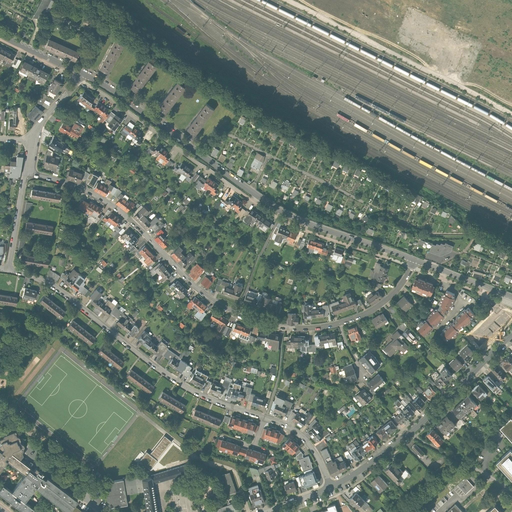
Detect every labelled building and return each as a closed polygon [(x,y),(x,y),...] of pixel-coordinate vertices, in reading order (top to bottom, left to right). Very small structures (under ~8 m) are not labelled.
[(50,0),(42,0),(32,19),(34,19),(38,19),(40,18),(41,16),(42,17),(51,0),(50,0)] [(184,35),(176,29),(175,31),(183,37),(184,35)] [(44,49),(60,56),(64,46),(49,39),(44,49)] [(115,41),(107,55),(116,60),(124,45),(115,41)] [(416,50),(426,54),(429,48),(419,44),(416,50)] [(79,53),(64,46),(60,56),(75,63),(79,53)] [(15,56),(7,52),(3,60),(6,62),(4,66),(9,68),(15,56)] [(109,74),(116,60),(107,55),(100,70),(105,72),(109,74)] [(18,60),(15,59),(11,67),(17,69),(21,61),(18,59),(18,60)] [(19,71),(27,75),(32,66),(24,61),(19,71)] [(149,61),(139,74),(148,81),(158,68),(149,61)] [(27,75),(36,80),(41,70),(32,66),(27,75)] [(49,74),(41,70),(36,80),(39,81),(38,83),(43,85),(49,74)] [(138,94),(148,81),(139,74),(129,87),(135,91),(138,94)] [(50,88),(48,91),(56,95),(57,95),(62,84),(54,80),(53,83),(52,82),(49,87),(50,88)] [(178,82),(168,95),(176,102),(186,89),(178,82)] [(45,95),(42,99),(45,101),(51,104),(56,95),(48,91),(46,95),(45,95)] [(77,101),(82,105),(89,96),(84,92),(77,101)] [(166,115),(176,102),(168,95),(158,108),(163,112),(166,115)] [(95,100),(89,96),(82,105),(90,110),(93,105),(91,104),(95,100)] [(39,98),(36,103),(42,106),(45,101),(42,99),(39,98)] [(93,110),(99,114),(104,107),(99,103),(96,107),(93,105),(90,110),(92,112),(93,110)] [(207,105),(197,118),(205,124),(216,111),(207,105)] [(34,106),(26,116),(35,124),(44,113),(34,106)] [(100,122),(103,124),(105,121),(109,115),(107,114),(109,111),(104,107),(99,114),(103,117),(100,122)] [(109,115),(105,121),(109,124),(115,115),(111,112),(109,115)] [(16,118),(14,131),(23,131),(23,127),(24,127),(25,125),(25,123),(24,122),(24,121),(21,119),(21,116),(16,115),(16,118)] [(107,126),(115,132),(123,121),(116,115),(115,115),(109,124),(107,126)] [(195,137),(205,124),(197,118),(187,131),(192,134),(195,137)] [(63,123),(59,131),(67,137),(68,135),(77,141),(84,129),(75,124),(72,128),(63,123)] [(128,135),(134,139),(139,132),(133,128),(131,130),(126,127),(123,131),(124,131),(122,134),(127,138),(128,135)] [(139,132),(134,139),(137,142),(136,143),(140,146),(143,141),(141,140),(144,135),(139,132)] [(288,144),(290,136),(277,132),(275,140),(288,144)] [(54,139),(49,146),(54,150),(61,154),(66,146),(54,139)] [(153,148),(149,153),(153,155),(154,154),(158,157),(163,150),(158,145),(155,150),(153,148)] [(46,157),(52,158),(53,152),(47,148),(46,148),(44,156),(46,157)] [(219,151),(215,148),(210,156),(215,158),(219,151)] [(158,157),(156,159),(164,166),(169,160),(166,158),(169,154),(163,150),(158,157)] [(257,154),(250,167),(258,171),(264,161),(264,157),(257,154)] [(45,162),(44,167),(49,168),(49,170),(56,172),(57,165),(59,160),(52,158),(46,157),(45,162)] [(17,162),(10,162),(9,178),(17,179),(18,169),(16,169),(16,168),(17,162)] [(177,166),(173,171),(177,174),(179,171),(182,174),(187,167),(182,163),(179,167),(177,166)] [(187,167),(182,174),(186,177),(184,180),(188,183),(191,179),(188,177),(193,171),(187,167)] [(83,174),(70,170),(67,180),(80,184),(82,179),(83,174)] [(360,180),(364,173),(359,170),(355,178),(360,180)] [(85,175),(83,174),(82,179),(87,181),(88,179),(90,175),(88,174),(86,172),(85,175)] [(98,178),(93,175),(91,181),(88,185),(93,188),(94,186),(96,188),(94,191),(99,194),(103,186),(98,183),(98,184),(96,183),(98,178)] [(199,176),(195,182),(203,188),(204,186),(208,189),(214,181),(209,178),(207,181),(199,176)] [(107,180),(103,186),(99,194),(105,198),(108,193),(110,189),(108,189),(110,185),(112,182),(107,180)] [(214,181),(208,189),(212,192),(211,194),(214,196),(218,191),(216,190),(219,185),(214,181)] [(287,181),(282,189),(287,192),(292,183),(287,181)] [(110,185),(108,189),(110,189),(108,193),(113,195),(117,198),(121,194),(122,192),(117,189),(110,185)] [(40,200),(41,192),(32,190),(31,194),(31,199),(40,200)] [(49,202),(51,193),(46,192),(41,192),(40,200),(49,202)] [(51,193),(49,202),(58,203),(59,199),(60,195),(51,193)] [(119,200),(116,205),(121,209),(127,201),(123,198),(124,196),(121,194),(117,198),(119,200)] [(227,198),(224,203),(227,205),(229,204),(232,207),(238,200),(233,195),(229,200),(227,198)] [(191,200),(188,198),(184,203),(190,208),(194,203),(190,201),(191,200)] [(82,200),(77,208),(90,216),(96,206),(90,202),(89,205),(82,200)] [(238,200),(232,207),(236,210),(235,211),(238,214),(242,209),(240,208),(243,204),(238,200)] [(127,201),(121,209),(127,213),(130,208),(132,209),(135,205),(132,202),(130,204),(127,201)] [(423,206),(427,210),(432,205),(428,201),(423,206)] [(26,203),(24,216),(30,217),(32,204),(26,203)] [(324,210),(329,213),(333,206),(328,204),(324,210)] [(96,206),(90,216),(98,221),(102,215),(99,214),(102,209),(96,206)] [(141,226),(148,219),(146,217),(150,213),(144,207),(133,217),(141,226)] [(338,208),(335,214),(339,217),(343,211),(338,208)] [(242,209),(238,214),(235,218),(240,221),(244,216),(246,218),(250,213),(247,211),(246,212),(242,209)] [(262,217),(252,210),(250,213),(246,218),(244,221),(250,225),(251,223),(254,225),(255,222),(258,224),(262,217)] [(111,224),(117,217),(112,213),(109,218),(106,216),(103,221),(106,223),(107,222),(111,224)] [(103,216),(102,215),(98,221),(90,216),(89,218),(99,224),(103,216)] [(123,221),(117,217),(111,224),(114,227),(113,229),(116,231),(118,232),(119,231),(120,229),(118,227),(123,221)] [(150,222),(148,219),(141,226),(145,230),(149,226),(151,227),(155,224),(159,220),(156,217),(150,222)] [(262,217),(258,224),(260,226),(258,228),(266,233),(272,224),(262,217)] [(158,227),(154,230),(153,230),(157,234),(161,230),(165,225),(162,222),(158,227)] [(33,224),(26,223),(25,231),(38,234),(39,225),(33,224)] [(39,225),(38,234),(51,236),(53,227),(46,226),(39,225)] [(290,231),(280,227),(279,228),(276,235),(277,235),(275,240),(281,243),(283,238),(287,239),(290,231)] [(125,242),(128,240),(134,235),(129,230),(121,237),(125,242)] [(158,235),(154,239),(158,243),(165,237),(162,234),(163,232),(161,230),(157,234),(158,235)] [(296,246),(297,244),(300,236),(297,234),(290,231),(287,239),(286,242),(288,243),(292,244),(296,246)] [(21,235),(18,251),(24,252),(27,236),(21,235)] [(139,240),(134,235),(128,240),(133,245),(139,240)] [(165,237),(158,243),(163,249),(167,244),(169,246),(173,242),(170,239),(169,241),(165,237)] [(312,254),(313,253),(317,242),(309,239),(308,242),(307,246),(305,251),(312,254)] [(324,244),(317,242),(313,253),(316,254),(317,253),(327,256),(329,251),(326,250),(326,248),(323,247),(324,244)] [(436,246),(433,245),(430,253),(434,255),(439,257),(451,253),(453,247),(445,244),(444,245),(441,244),(440,246),(437,244),(436,246)] [(138,252),(143,257),(150,251),(145,245),(138,252)] [(175,252),(171,256),(177,262),(184,255),(181,253),(183,250),(179,247),(175,252)] [(335,248),(333,254),(341,257),(341,256),(343,250),(335,248)] [(156,258),(150,251),(143,257),(145,260),(143,262),(147,266),(153,261),(156,258)] [(185,257),(184,255),(177,262),(182,267),(186,263),(188,265),(195,258),(190,253),(185,257)] [(341,264),(343,257),(341,256),(341,257),(333,254),(331,259),(336,261),(335,263),(341,264)] [(28,265),(30,256),(20,255),(20,259),(19,264),(28,265)] [(38,267),(39,258),(36,257),(30,256),(28,265),(38,267)] [(39,258),(38,267),(47,268),(48,264),(49,259),(39,258)] [(153,261),(147,266),(146,266),(148,269),(149,268),(152,265),(155,263),(153,261)] [(155,269),(154,270),(157,273),(158,272),(160,275),(167,269),(162,263),(155,269)] [(376,263),(373,271),(386,275),(388,269),(383,268),(380,266),(380,265),(376,263)] [(191,273),(189,275),(196,281),(197,281),(199,277),(205,270),(197,264),(195,266),(194,266),(190,272),(191,273)] [(167,269),(160,275),(163,278),(160,281),(162,284),(167,279),(172,275),(167,269)] [(70,288),(77,279),(80,275),(73,270),(70,275),(66,272),(64,274),(63,274),(61,277),(60,278),(63,281),(65,282),(64,283),(70,288)] [(50,271),(47,275),(57,282),(60,278),(61,277),(50,271)] [(386,275),(373,271),(373,272),(375,273),(373,280),(379,282),(384,283),(386,275)] [(476,271),(475,278),(485,280),(486,273),(476,271)] [(503,275),(498,272),(495,279),(500,282),(503,275)] [(205,278),(200,284),(208,290),(216,279),(212,276),(209,280),(205,278)] [(79,292),(83,287),(80,285),(82,282),(77,279),(70,288),(76,292),(77,291),(78,292),(79,292)] [(416,280),(411,290),(431,298),(435,288),(432,287),(433,285),(426,282),(418,279),(418,281),(416,280)] [(169,287),(169,288),(174,292),(175,291),(177,294),(183,287),(178,282),(175,284),(174,283),(169,287)] [(227,297),(230,289),(231,286),(222,282),(220,287),(225,289),(222,295),(227,297)] [(233,290),(230,289),(227,297),(238,301),(243,288),(235,285),(233,290)] [(30,288),(25,287),(21,298),(27,299),(30,288)] [(83,287),(79,292),(84,296),(88,291),(83,287)] [(189,293),(183,287),(177,294),(180,297),(179,297),(182,299),(189,293)] [(34,301),(37,290),(30,288),(27,299),(34,301)] [(92,301),(90,303),(96,308),(100,302),(98,300),(102,295),(96,290),(90,298),(91,299),(91,300),(92,301)] [(248,292),(244,303),(254,306),(258,296),(248,292)] [(444,294),(439,305),(440,306),(439,308),(447,313),(449,309),(450,310),(455,299),(454,298),(455,296),(446,292),(445,294),(444,294)] [(365,299),(372,308),(383,300),(378,293),(373,297),(371,295),(365,299)] [(344,304),(342,305),(345,312),(356,308),(354,303),(353,303),(350,295),(342,298),(344,304)] [(11,297),(4,296),(3,305),(16,307),(17,298),(11,297)] [(44,296),(39,303),(50,311),(56,305),(50,301),(44,296)] [(404,297),(397,304),(406,314),(413,307),(408,302),(407,300),(404,297)] [(413,297),(408,302),(413,307),(418,302),(413,297)] [(191,301),(186,307),(190,310),(193,307),(196,310),(201,303),(196,298),(193,302),(191,301)] [(265,298),(261,309),(272,312),(274,305),(271,304),(272,300),(265,298)] [(105,306),(100,302),(96,308),(102,313),(107,317),(110,313),(115,307),(115,306),(108,301),(105,306)] [(201,303),(196,310),(199,312),(195,317),(199,320),(203,315),(202,315),(207,308),(201,303)] [(278,307),(274,305),(272,312),(278,315),(282,304),(279,303),(278,307)] [(331,309),(339,306),(338,303),(328,307),(329,313),(333,313),(331,309)] [(56,305),(50,311),(60,319),(65,312),(60,309),(56,305)] [(339,306),(331,309),(333,313),(334,316),(345,312),(342,305),(339,306)] [(310,306),(303,307),(304,313),(304,321),(316,319),(315,311),(310,311),(310,306)] [(393,306),(388,310),(392,315),(397,312),(393,306)] [(322,310),(315,311),(316,319),(327,318),(327,314),(325,307),(322,307),(322,310)] [(436,309),(427,317),(429,318),(435,325),(445,318),(444,316),(447,313),(439,308),(437,310),(436,309)] [(119,320),(116,324),(123,329),(127,324),(129,321),(131,319),(128,317),(127,318),(125,316),(125,315),(119,310),(114,317),(117,319),(119,320)] [(455,319),(457,321),(464,328),(473,320),(472,319),(474,317),(468,310),(466,313),(464,311),(455,319)] [(511,315),(499,310),(469,339),(479,349),(495,333),(494,332),(496,330),(497,331),(511,316),(511,315)] [(131,319),(129,321),(131,323),(132,321),(134,319),(139,314),(136,312),(131,319)] [(213,322),(217,324),(221,317),(214,313),(209,322),(212,324),(213,322)] [(288,315),(288,326),(298,327),(299,320),(296,319),(297,316),(288,315)] [(379,316),(372,321),(377,329),(384,325),(385,326),(389,324),(383,315),(380,317),(379,316)] [(228,321),(221,317),(217,324),(220,326),(217,331),(223,335),(227,328),(227,327),(225,326),(228,321)] [(420,327),(418,330),(425,337),(433,328),(432,327),(435,325),(429,318),(424,323),(421,321),(418,325),(420,327)] [(75,334),(80,327),(73,321),(70,325),(68,328),(75,334)] [(464,328),(457,321),(451,325),(459,333),(464,328)] [(133,328),(127,324),(123,329),(128,334),(133,338),(138,331),(138,328),(135,326),(135,325),(133,328)] [(442,334),(440,336),(448,344),(459,333),(451,325),(450,324),(441,333),(442,334)] [(234,332),(240,334),(243,327),(236,325),(234,332)] [(82,340),(88,333),(84,330),(80,327),(75,334),(82,340)] [(250,330),(243,327),(240,334),(244,336),(244,339),(247,340),(250,330)] [(227,328),(223,335),(222,336),(228,338),(232,330),(227,328)] [(348,336),(351,344),(361,340),(357,328),(348,331),(349,335),(348,336)] [(408,330),(402,335),(411,344),(418,341),(409,331),(408,330)] [(412,330),(409,331),(418,341),(420,339),(412,330)] [(141,344),(148,349),(152,344),(150,342),(152,340),(147,336),(148,335),(144,331),(137,341),(141,344)] [(265,344),(265,342),(267,334),(259,332),(257,343),(265,344)] [(391,337),(394,340),(395,342),(399,338),(401,336),(397,332),(391,337)] [(88,333),(82,340),(89,346),(92,342),(95,339),(88,333)] [(280,337),(267,334),(265,342),(270,343),(269,349),(271,349),(271,350),(279,351),(280,337)] [(334,334),(327,336),(328,344),(332,344),(333,347),(336,346),(334,334)] [(324,345),(328,344),(327,336),(319,337),(320,347),(324,347),(324,345)] [(287,348),(297,349),(297,337),(291,337),(291,342),(289,341),(287,341),(287,344),(287,348)] [(305,337),(297,337),(297,349),(306,349),(306,347),(308,347),(308,343),(305,343),(305,337)] [(394,340),(383,351),(390,359),(398,351),(402,355),(409,348),(399,338),(395,342),(394,340)] [(157,347),(152,344),(148,349),(154,354),(155,355),(155,358),(158,357),(159,358),(161,356),(167,349),(168,347),(161,343),(157,347)] [(103,346),(98,353),(109,362),(115,356),(108,351),(103,346)] [(467,347),(460,354),(461,355),(466,361),(467,361),(471,357),(474,354),(467,347)] [(175,370),(179,364),(182,360),(170,352),(165,359),(171,363),(172,363),(169,366),(175,370)] [(369,352),(361,359),(364,363),(361,365),(363,368),(375,358),(372,355),(371,355),(369,352)] [(115,356),(109,362),(118,370),(124,364),(119,359),(115,356)] [(377,363),(378,362),(375,358),(363,368),(365,370),(368,368),(371,372),(379,366),(377,363)] [(456,358),(450,364),(457,371),(458,369),(463,365),(462,365),(457,360),(456,358)] [(511,363),(506,358),(503,361),(501,363),(503,365),(508,371),(511,374),(511,363)] [(503,365),(501,363),(499,365),(506,373),(508,371),(503,365)] [(179,364),(175,370),(183,375),(184,376),(188,371),(189,372),(192,369),(188,367),(188,368),(185,366),(184,367),(179,364)] [(497,367),(492,372),(498,378),(501,380),(505,376),(501,371),(497,367)] [(441,373),(439,375),(446,382),(451,376),(450,374),(449,374),(450,373),(445,368),(440,372),(441,373)] [(133,383),(139,376),(131,370),(128,374),(126,377),(133,383)] [(353,370),(345,373),(348,384),(357,382),(353,370)] [(191,380),(190,383),(195,386),(200,377),(194,374),(191,380)] [(200,377),(195,386),(201,389),(203,385),(207,377),(201,374),(200,377)] [(379,375),(368,384),(372,389),(373,391),(379,386),(380,388),(385,384),(379,375)] [(437,379),(434,382),(435,382),(434,383),(435,384),(436,384),(440,388),(446,382),(439,375),(437,378),(437,379)] [(141,389),(146,382),(142,379),(139,376),(133,383),(141,389)] [(487,376),(483,380),(496,394),(501,390),(499,387),(494,383),(487,376)] [(434,383),(429,377),(427,379),(433,386),(435,384),(434,383)] [(146,382),(141,389),(148,394),(151,391),(154,387),(146,382)] [(225,389),(229,390),(231,385),(224,382),(222,388),(219,386),(215,395),(221,398),(221,396),(222,396),(222,397),(225,389)] [(210,393),(215,395),(219,386),(213,384),(212,387),(210,393)] [(428,388),(423,392),(429,398),(435,392),(432,388),(429,385),(427,387),(428,388)] [(475,389),(472,391),(481,400),(487,394),(478,385),(478,386),(477,386),(475,387),(475,388),(475,389)] [(247,394),(251,395),(253,389),(245,387),(243,393),(240,392),(237,401),(242,403),(244,400),(245,400),(247,394)] [(231,399),(237,401),(240,392),(234,390),(233,392),(231,399)] [(364,390),(354,398),(359,403),(368,395),(364,390)] [(163,393),(159,400),(170,406),(174,399),(168,396),(163,393)] [(368,395),(359,403),(363,408),(372,400),(368,395)] [(459,404),(468,412),(476,404),(468,395),(465,398),(459,404)] [(418,396),(412,402),(419,408),(424,402),(421,399),(418,396)] [(254,403),(252,406),(258,408),(262,399),(254,397),(252,403),(253,403),(254,403)] [(272,413),(279,415),(284,402),(275,398),(273,404),(275,405),(274,409),(272,413)] [(174,399),(170,406),(182,413),(186,406),(179,402),(174,399)] [(262,399),(258,408),(264,410),(267,401),(266,400),(262,399)] [(394,402),(399,409),(407,418),(414,412),(411,409),(408,405),(405,408),(404,406),(406,404),(402,399),(400,402),(397,399),(394,402)] [(284,402),(279,415),(284,417),(286,413),(287,414),(288,414),(292,404),(284,401),(284,402)] [(456,406),(453,410),(461,418),(461,419),(468,412),(459,404),(456,406)] [(340,409),(343,415),(349,412),(346,406),(340,409)] [(193,417),(201,421),(205,413),(196,409),(194,415),(193,417)] [(399,414),(395,417),(398,421),(401,424),(407,418),(399,409),(397,411),(399,414)] [(201,421),(210,425),(214,417),(209,415),(205,413),(201,421)] [(297,425),(302,417),(297,413),(293,419),(292,421),(297,425)] [(305,413),(302,417),(297,425),(302,429),(305,424),(306,425),(307,426),(314,416),(309,413),(308,415),(305,413)] [(234,428),(238,416),(236,416),(235,418),(234,417),(231,416),(230,418),(228,424),(228,426),(234,428)] [(240,417),(238,416),(234,428),(240,430),(244,420),(240,419),(239,419),(240,417)] [(442,421),(450,429),(454,425),(455,425),(454,425),(448,418),(446,416),(442,421)] [(222,421),(214,417),(210,425),(218,429),(220,426),(222,421)] [(461,419),(461,418),(454,425),(455,425),(454,425),(459,429),(465,423),(461,419)] [(511,420),(511,419),(499,430),(511,443),(511,420)] [(246,421),(244,420),(240,430),(247,432),(250,420),(248,420),(248,422),(246,421)] [(252,421),(250,420),(247,432),(253,434),(254,432),(256,425),(256,424),(253,423),(252,423),(252,421)] [(386,430),(389,433),(391,431),(392,431),(395,429),(395,428),(396,427),(394,424),(391,420),(384,426),(386,430)] [(442,421),(437,426),(440,429),(445,434),(450,429),(442,421)] [(310,432),(308,434),(312,438),(318,433),(317,431),(322,428),(317,423),(312,428),(313,430),(310,432)] [(384,426),(376,432),(379,436),(382,439),(384,438),(387,435),(389,433),(386,430),(384,426)] [(267,429),(264,438),(271,440),(274,429),(271,428),(268,427),(267,429)] [(21,447),(22,446),(21,444),(22,443),(20,442),(20,441),(18,440),(17,437),(18,436),(16,435),(15,433),(14,433),(13,431),(12,431),(12,430),(12,429),(11,428),(3,431),(0,434),(0,471),(3,468),(2,467),(7,460),(25,474),(12,491),(3,484),(0,487),(0,492),(11,501),(15,504),(24,511),(30,511),(33,508),(24,501),(36,487),(51,498),(68,511),(82,511),(74,505),(77,500),(47,477),(45,479),(41,476),(44,473),(40,470),(36,467),(34,470),(18,457),(20,454),(19,452),(23,450),(22,450),(23,448),(21,448),(21,447)] [(277,430),(274,429),(271,440),(277,442),(280,432),(280,431),(277,430)] [(431,431),(427,435),(433,442),(434,441),(438,445),(443,440),(432,430),(431,431)] [(318,433),(312,438),(316,444),(320,442),(321,442),(322,441),(322,440),(322,439),(324,438),(328,434),(325,431),(321,435),(318,433)] [(503,436),(498,431),(491,438),(495,443),(498,440),(500,439),(503,436)] [(144,454),(139,460),(143,464),(150,469),(157,460),(159,457),(159,456),(158,456),(159,454),(160,455),(161,455),(164,451),(168,447),(167,446),(166,445),(167,444),(168,445),(169,445),(172,442),(164,436),(149,454),(148,453),(146,451),(144,454)] [(364,437),(372,447),(375,445),(376,445),(378,444),(378,443),(376,441),(372,436),(370,438),(369,437),(367,439),(365,436),(364,437)] [(282,445),(288,450),(296,442),(294,440),(290,437),(282,445)] [(364,443),(362,445),(368,453),(372,450),(373,449),(372,447),(364,437),(362,438),(364,441),(363,442),(364,443)] [(224,450),(228,452),(231,442),(228,441),(223,439),(222,440),(220,448),(224,449),(224,450)] [(231,442),(228,452),(233,453),(233,452),(239,454),(239,453),(241,448),(241,445),(236,443),(231,442)] [(296,442),(288,450),(293,455),(300,446),(298,444),(296,442)] [(353,444),(349,446),(353,451),(353,450),(354,451),(350,454),(352,457),(356,461),(357,460),(362,455),(354,445),(353,444)] [(362,455),(364,457),(365,456),(368,453),(362,445),(360,447),(359,445),(357,446),(355,444),(354,445),(362,455)] [(413,447),(412,447),(421,456),(422,457),(425,454),(424,453),(416,444),(415,445),(414,444),(413,445),(412,446),(413,447)] [(248,447),(247,450),(246,455),(245,456),(250,458),(250,459),(255,460),(258,450),(254,449),(248,447)] [(338,473),(341,472),(335,461),(333,462),(326,449),(321,451),(323,457),(326,464),(332,476),(338,473)] [(258,450),(255,460),(259,462),(260,461),(264,462),(267,453),(262,451),(258,450)] [(511,451),(510,450),(496,463),(499,466),(500,467),(501,468),(506,473),(511,479),(511,451)] [(303,458),(299,460),(303,472),(312,469),(313,468),(312,468),(311,463),(308,456),(303,458)] [(335,460),(335,461),(341,472),(342,471),(347,469),(343,462),(341,457),(340,457),(335,460)] [(449,458),(434,471),(438,476),(453,463),(449,458)] [(389,466),(384,471),(394,481),(394,480),(398,484),(401,481),(402,480),(398,477),(403,472),(402,472),(393,462),(389,466)] [(273,464),(258,469),(260,475),(265,473),(268,480),(274,478),(272,472),(271,469),(275,468),(274,466),(273,464)] [(151,477),(141,479),(143,491),(146,511),(156,511),(152,484),(187,474),(184,465),(150,476),(151,477)] [(463,471),(459,466),(442,482),(450,491),(457,485),(465,494),(473,487),(465,477),(467,476),(467,475),(466,474),(463,472),(463,471)] [(260,475),(258,469),(249,467),(253,479),(256,478),(258,482),(262,481),(260,475)] [(403,472),(398,477),(402,480),(401,481),(402,481),(407,477),(408,478),(411,475),(405,469),(402,472),(403,472)] [(304,475),(299,477),(302,486),(302,487),(305,486),(306,487),(318,483),(317,482),(314,472),(313,472),(304,475)] [(229,473),(222,475),(228,494),(236,492),(229,473)] [(141,475),(122,478),(123,479),(125,494),(130,494),(143,491),(141,479),(141,475)] [(378,475),(371,482),(376,487),(380,491),(387,485),(378,475)] [(125,494),(123,479),(104,482),(108,508),(127,505),(125,494)] [(289,483),(285,485),(288,493),(294,491),(297,490),(295,486),(294,482),(289,483)] [(254,505),(260,503),(265,501),(261,490),(260,490),(258,485),(249,488),(251,493),(250,493),(254,505)] [(352,496),(349,499),(351,502),(350,503),(352,505),(354,504),(356,507),(358,505),(364,511),(369,507),(356,493),(352,496)] [(381,493),(377,498),(381,502),(386,498),(381,493)] [(208,511),(231,511),(241,509),(238,501),(220,507),(220,508),(208,511)]
